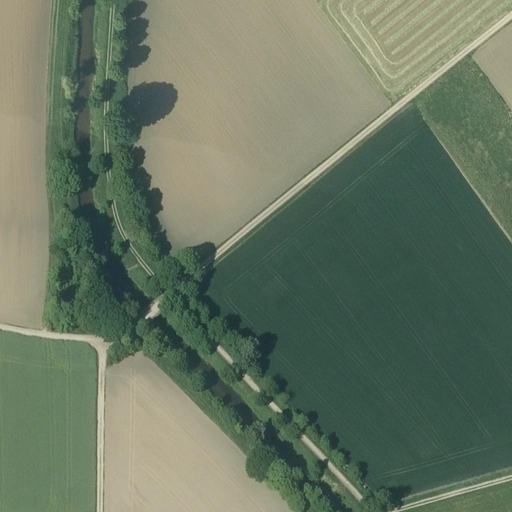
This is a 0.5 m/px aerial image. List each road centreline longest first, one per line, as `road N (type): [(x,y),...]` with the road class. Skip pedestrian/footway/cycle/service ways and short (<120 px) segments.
road 1 (track): [(172,295),(511,19)]
road 2 (track): [(45,336),(65,0)]
road 3 (track): [(116,0),(109,142),(118,223),(150,277),(172,295)]
road 4 (track): [(172,295),(374,511)]
road 5 (track): [(0,327),(107,343),(142,327),(172,295)]
road 6 (track): [(107,343),(103,511)]
road 7 (track): [(389,511),(511,476)]
